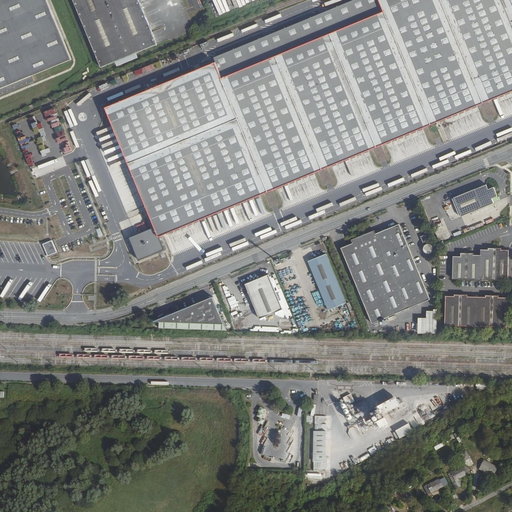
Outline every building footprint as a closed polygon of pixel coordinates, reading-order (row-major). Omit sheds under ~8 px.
[(0,0),(0,89),(71,60),(46,0),(0,0)] [(73,0),(101,67),(114,62),(135,53),(156,45),(138,0),(73,0)] [(511,0),(379,0),(384,13),(223,80),(216,64),(106,109),(156,229),(130,239),(140,262),(166,251),(160,238),(511,92),(511,0)] [(135,53),(114,62),(116,67),(138,59),(135,53)] [(439,138),(439,130),(427,130),(427,138),(439,138)] [(486,185),(454,198),(462,217),(494,203),(492,198),(497,196),(493,187),(488,189),(486,185)] [(342,254),(371,323),(429,299),(399,224),(376,233),(374,230),(351,239),(352,243),(355,249),(342,254)] [(52,240),(43,244),(48,256),(57,252),(52,240)] [(340,248),(342,254),(355,249),(352,243),(340,248)] [(453,256),(452,279),(507,280),(508,254),(508,250),(502,250),(502,248),(489,248),(489,249),(481,249),(481,255),(474,254),(474,253),(461,253),(461,256),(453,256)] [(307,261),(327,310),(345,302),(325,253),(307,261)] [(267,274),(244,283),(258,318),(281,309),(267,274)] [(446,295),(445,324),(508,326),(509,297),(500,296),(500,295),(487,295),(487,296),(468,296),(468,294),(455,294),(455,296),(446,295)] [(211,296),(167,314),(167,313),(162,315),(162,316),(150,321),(156,322),(156,328),(224,330),(211,296)] [(350,392),(344,395),(347,403),(354,399),(350,392)] [(364,399),(357,403),(362,412),(369,409),(364,399)] [(393,431),(397,439),(412,431),(408,423),(393,431)] [(327,429),(315,429),(314,460),(327,460),(327,429)] [(469,461),(471,469),(477,467),(475,459),(469,461)] [(484,461),(480,468),(489,474),(493,466),(484,461)] [(464,466),(451,473),(454,481),(466,475),(465,474),(467,473),(466,470),(469,468),(466,463),(463,465),(464,466)] [(426,486),(427,486),(423,488),(427,495),(430,493),(430,494),(442,488),(438,480),(426,486)]
